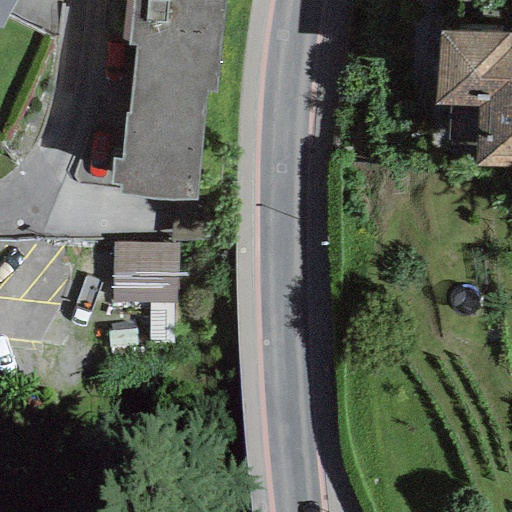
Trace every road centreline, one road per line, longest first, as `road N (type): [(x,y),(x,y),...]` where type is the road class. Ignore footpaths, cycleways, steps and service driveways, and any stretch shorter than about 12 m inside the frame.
road 1 (tertiary): [(298,0),(276,125),(289,511)]
road 2 (residential): [(85,0),(74,84),(50,164),(0,210)]
